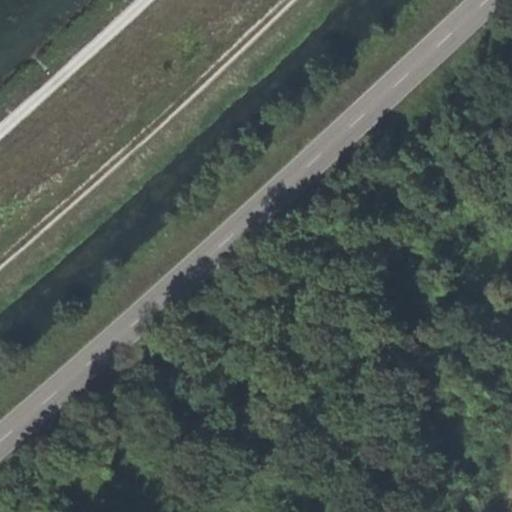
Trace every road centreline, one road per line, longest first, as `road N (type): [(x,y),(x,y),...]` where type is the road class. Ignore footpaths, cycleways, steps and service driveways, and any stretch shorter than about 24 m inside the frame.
road 1 (tertiary): [(492,0),(0,445)]
road 2 (track): [(313,0),(168,134),(0,266)]
road 3 (track): [(144,0),(0,132)]
